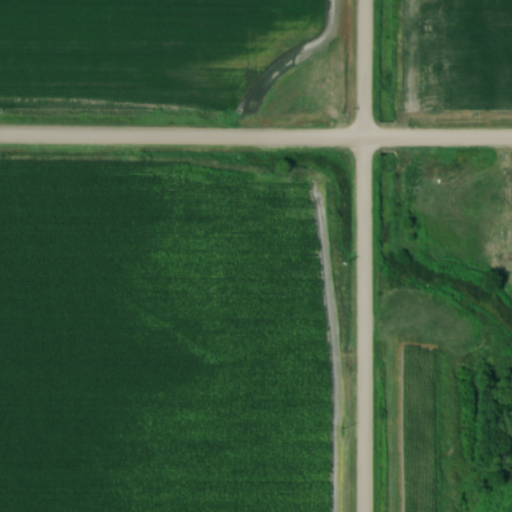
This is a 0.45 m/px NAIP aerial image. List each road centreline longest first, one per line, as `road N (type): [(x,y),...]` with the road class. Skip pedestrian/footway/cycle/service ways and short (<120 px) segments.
road 1 (residential): [(511,143),(0,140)]
road 2 (residential): [(365,511),(365,0)]
